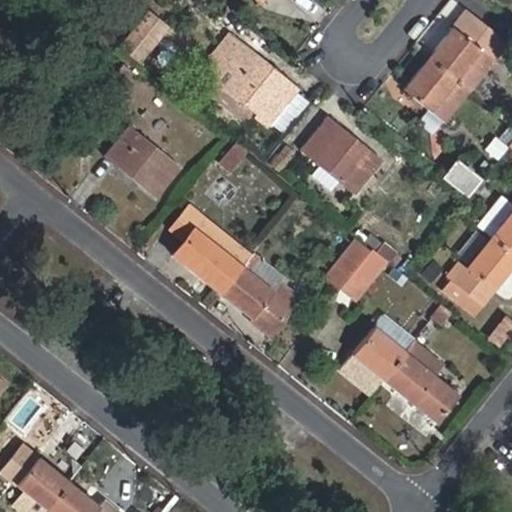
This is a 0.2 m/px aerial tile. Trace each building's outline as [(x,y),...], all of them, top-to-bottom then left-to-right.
[(144,65),(174,26),(150,8),(120,47),(144,65)] [(445,34),(426,57),(470,92),(482,77),(494,62),(480,51),(450,27),(445,34)] [(0,51),(10,39),(0,31),(0,51)] [(198,69),(270,127),(297,92),(226,35),(216,47),(198,69)] [(470,92),(426,57),(400,90),(430,114),(444,126),(457,109),(470,92)] [(117,94),(134,72),(125,64),(106,86),(117,94)] [(45,110),(65,86),(46,70),(25,94),(45,110)] [(382,160),(327,116),(299,150),(321,167),(312,177),(332,193),(340,183),(355,194),(382,160)] [(181,168),(128,126),(104,156),(157,199),(181,168)] [(280,172),(298,150),(288,143),(271,164),(280,172)] [(219,157),(229,174),(249,162),(239,145),(219,157)] [(456,162),(443,178),(467,197),(480,181),(456,162)] [(171,223),(187,236),(188,234),(202,217),(217,199),(201,186),(171,223)] [(509,210),(511,206),(511,203),(501,194),(496,200),(509,210)] [(489,236),(511,254),(511,206),(509,210),(496,200),(476,225),(489,236)] [(172,254),(219,293),(241,266),(213,244),(221,233),(202,217),(188,234),(187,236),(172,254)] [(482,304),(511,265),(511,254),(489,236),(453,281),(482,304)] [(339,259),(353,270),(370,249),(356,238),(339,259)] [(374,253),(386,262),(389,264),(397,254),(383,243),(374,253)] [(370,249),(353,270),(369,282),(386,262),(374,253),(370,249)] [(272,290),(279,281),(282,277),(252,252),(241,266),(272,290)] [(241,266),(219,293),(271,335),(300,298),(279,281),(272,290),(241,266)] [(441,327),(451,314),(441,306),(431,318),(441,327)] [(511,316),(509,314),(488,338),(501,349),(511,336),(511,316)] [(368,396),(381,379),(403,352),(372,328),(338,371),(368,396)] [(403,352),(381,379),(435,421),(456,394),(434,377),(418,365),(429,352),(413,340),(403,352)] [(418,365),(434,377),(444,365),(429,352),(418,365)] [(21,511),(44,511),(46,510),(69,483),(38,458),(15,485),(24,493),(14,506),(21,511)] [(69,483),(46,510),(48,511),(47,511),(118,511),(104,499),(98,506),(69,483)]
